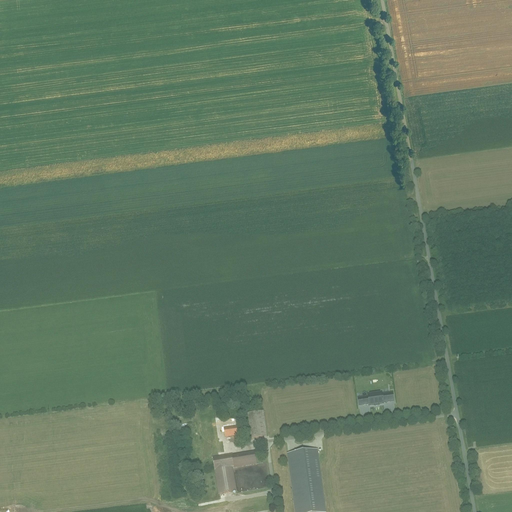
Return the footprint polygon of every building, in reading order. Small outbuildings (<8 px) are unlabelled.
[(393,400),(392,393),(382,395),(382,393),(367,395),(367,397),(358,398),(359,405),(368,404),(369,405),(385,403),(385,402),(393,400)] [(247,415),(250,440),(266,437),(263,412),(247,415)] [(201,444),(202,455),(220,453),(216,416),(207,417),(210,443),(201,444)] [(223,428),(225,438),(243,436),(242,426),(223,428)] [(214,471),(218,495),(237,492),(233,468),(257,465),(255,450),(209,457),(212,472),(214,471)] [(326,511),(317,451),(287,455),(295,511),(326,511)]
